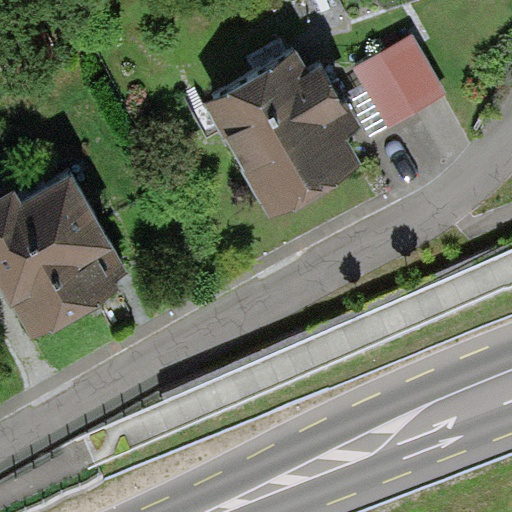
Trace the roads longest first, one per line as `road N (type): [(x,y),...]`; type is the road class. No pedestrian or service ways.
road 1 (residential): [(511,125),(474,182),(0,448)]
road 2 (primary): [(210,511),(511,390)]
